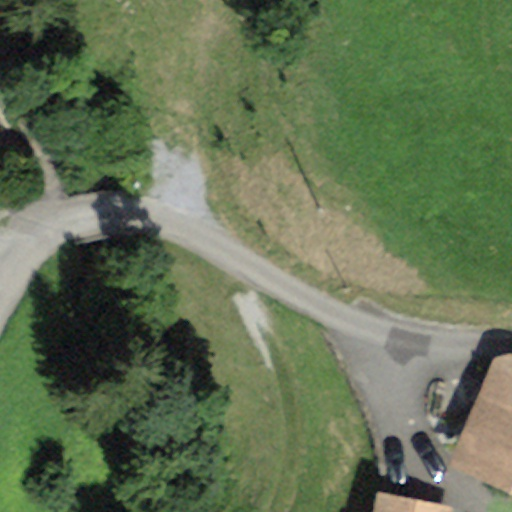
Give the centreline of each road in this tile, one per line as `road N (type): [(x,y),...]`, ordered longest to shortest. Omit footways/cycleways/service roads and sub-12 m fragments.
road 1 (unclassified): [(0,305),(26,253),(62,220),(126,210),(221,249),(353,322),(459,336)]
road 2 (track): [(271,511),(288,444),(275,335),(221,249)]
